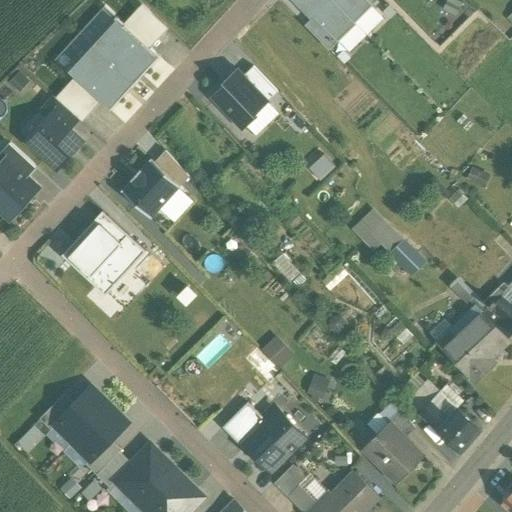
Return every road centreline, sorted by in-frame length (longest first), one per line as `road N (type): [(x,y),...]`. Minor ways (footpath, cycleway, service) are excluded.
road 1 (residential): [(14,259),(264,511)]
road 2 (residential): [(254,0),(14,259)]
